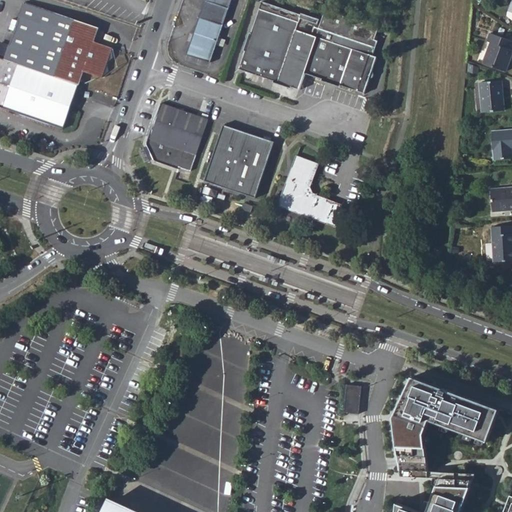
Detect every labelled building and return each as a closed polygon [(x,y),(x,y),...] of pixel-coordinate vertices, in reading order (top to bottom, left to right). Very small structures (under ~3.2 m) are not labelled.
[(210,63),(228,9),(231,0),(205,0),(205,1),(187,55),(210,63)] [(22,2),(3,59),(78,85),(82,71),(101,77),(102,75),(108,71),(105,62),(112,58),(110,49),(92,42),(97,28),(22,2)] [(239,69),(245,71),(253,74),(299,90),(304,73),(358,91),(369,55),(371,47),(313,27),(310,35),(301,32),(305,19),(293,14),(291,19),(259,8),(239,69)] [(490,44),(482,64),(505,72),(511,53),(511,50),(511,49),(511,41),(490,34),(486,42),(490,44)] [(0,107),(63,129),(78,85),(3,59),(0,58),(0,107)] [(243,78),(250,81),(253,74),(245,71),(243,78)] [(479,83),(482,113),(504,111),(502,81),(479,83)] [(190,172),(208,120),(160,104),(151,131),(150,131),(145,144),(153,160),(178,169),(178,168),(190,172)] [(253,198),(272,143),(222,125),(204,175),(226,182),(224,188),(253,198)] [(511,129),(491,132),(494,161),(511,159),(511,129)] [(296,157),(279,206),(345,231),(353,210),(312,194),(310,187),(317,164),(296,157)] [(511,187),(491,190),(492,212),(511,210),(511,187)] [(511,225),(491,228),(494,263),(511,261),(511,225)] [(286,265),(287,261),(278,258),(269,255),(268,258),(286,265)] [(261,277),(260,280),(268,283),(278,287),(279,283),(261,277)] [(499,410),(412,377),(393,417),(399,470),(428,472),(424,434),(429,421),(487,442),(499,410)] [(360,388),(345,387),(344,412),(360,412),(360,388)] [(428,472),(399,470),(400,476),(439,478),(473,480),(475,474),(428,472)] [(460,511),(473,480),(439,478),(426,511),(420,511),(396,503),(395,511),(460,511)] [(511,511),(511,496),(510,496),(503,511),(511,511)] [(139,511),(112,500),(106,511),(139,511)]
